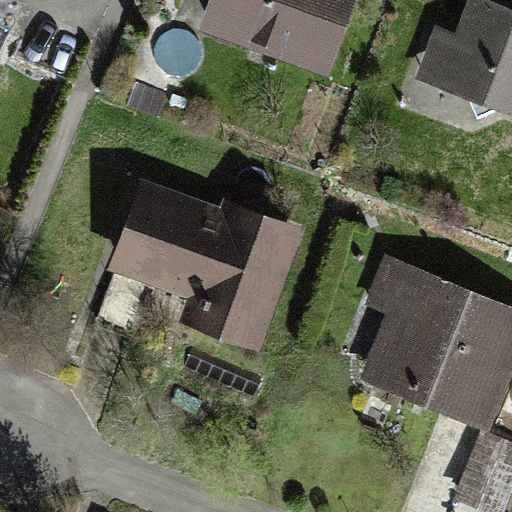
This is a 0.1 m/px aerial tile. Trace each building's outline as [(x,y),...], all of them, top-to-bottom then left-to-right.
[(193,0),(188,13),(313,59),(334,0),(193,0)] [(511,9),(486,0),(465,0),(455,28),(432,19),(415,64),(511,99),(511,9)] [(291,232),(131,175),(101,257),(174,283),(168,301),(255,332),(291,232)] [(511,329),(511,305),(369,252),(354,292),(385,303),(361,367),(481,412),(511,329)] [(511,460),(511,447),(481,436),(460,493),(495,506),(511,460)]
